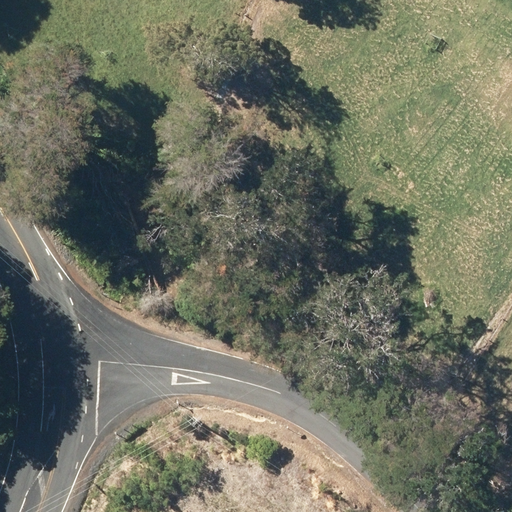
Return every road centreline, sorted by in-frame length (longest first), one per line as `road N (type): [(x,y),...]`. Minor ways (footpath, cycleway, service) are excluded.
road 1 (tertiary): [(425,511),(365,444),(263,385),(177,366),(62,359)]
road 2 (secondary): [(0,205),(38,276),(62,359)]
road 3 (secondary): [(62,359),(57,447),(38,511)]
